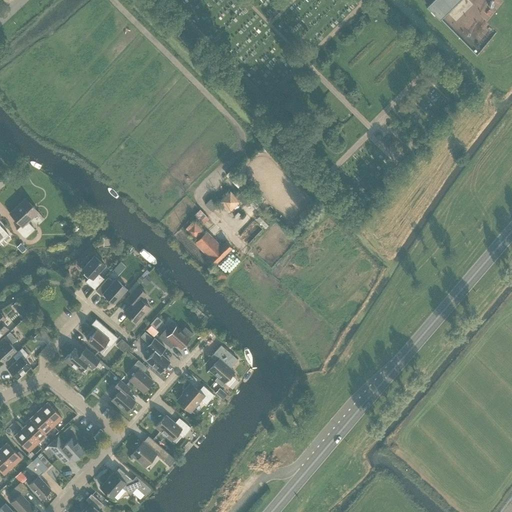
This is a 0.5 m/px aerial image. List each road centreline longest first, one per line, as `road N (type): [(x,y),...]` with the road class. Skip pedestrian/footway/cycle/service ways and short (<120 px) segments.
road 1 (trunk): [(305,471),(511,232)]
road 2 (residential): [(46,376),(45,355),(88,304),(129,339)]
road 3 (residential): [(120,438),(210,337)]
